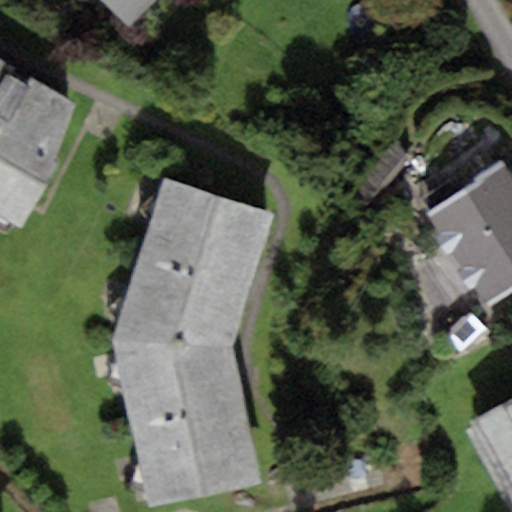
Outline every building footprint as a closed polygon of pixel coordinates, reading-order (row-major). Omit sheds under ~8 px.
[(102,0),(129,26),(154,0),(102,0)] [(0,225),(21,238),(93,117),(0,62),(0,225)] [(511,171),(507,164),(431,211),(490,307),(511,293),(511,171)] [(276,216),(172,188),(119,351),(153,511),(157,511),(268,486),(237,346),(276,216)] [(511,403),(474,423),(511,496),(511,403)]
